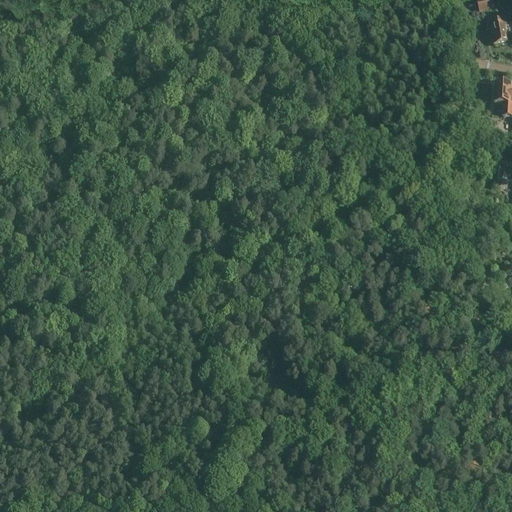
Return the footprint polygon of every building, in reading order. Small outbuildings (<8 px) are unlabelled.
[(480,0),(476,1),(479,13),(492,10),(490,0),(480,0)] [(491,22),(492,28),(491,29),(494,47),(509,44),(505,26),(502,26),(501,21),(491,22)] [(511,118),(511,94),(511,87),(495,86),(494,105),(502,105),(502,118),(511,118)] [(493,136),(492,143),(500,143),(500,132),(493,131),(493,136)] [(511,169),(500,167),(500,166),(498,166),(497,173),(499,173),(497,182),(511,185),(511,169)]
